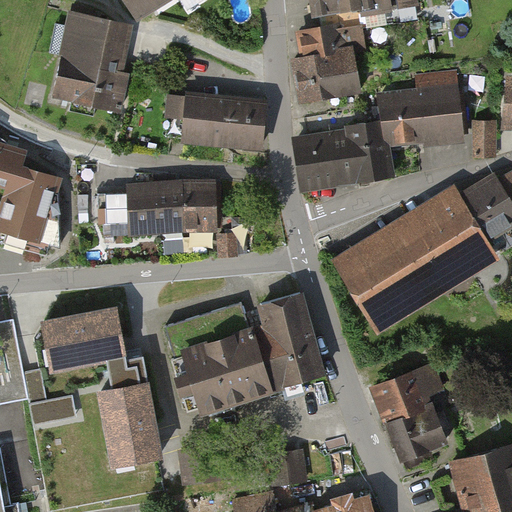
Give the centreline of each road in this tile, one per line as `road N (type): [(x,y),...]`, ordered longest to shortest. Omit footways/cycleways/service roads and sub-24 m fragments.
road 1 (residential): [(0,283),(306,256)]
road 2 (residential): [(291,180),(97,151),(0,108)]
road 3 (residential): [(306,256),(404,511)]
road 4 (residential): [(511,155),(300,225)]
road 5 (residential): [(273,0),(291,180)]
